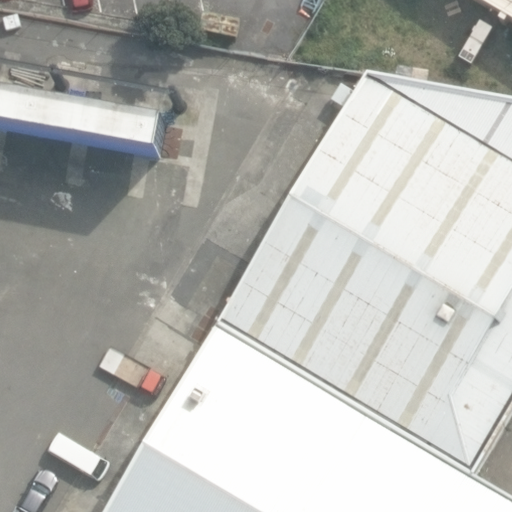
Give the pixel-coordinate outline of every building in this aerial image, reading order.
[(511,0),(476,0),(511,21),(511,0)] [(511,101),(378,77),(225,326),(511,500),(511,101)] [(0,123),(175,155),(182,122),(0,88),(0,123)] [(511,511),(511,500),(225,326),(117,511),(511,511)] [(0,392),(24,396),(15,452),(46,457),(60,362),(0,353),(0,392)]
